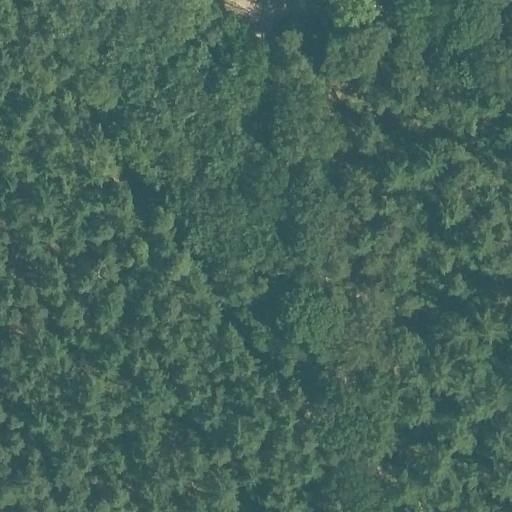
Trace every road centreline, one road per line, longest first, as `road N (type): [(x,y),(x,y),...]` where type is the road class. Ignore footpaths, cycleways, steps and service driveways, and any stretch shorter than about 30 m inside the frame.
road 1 (track): [(254,0),(383,511)]
road 2 (tertiary): [(511,26),(333,0)]
